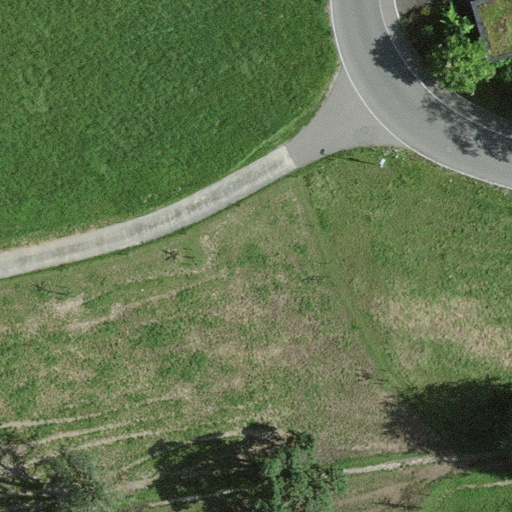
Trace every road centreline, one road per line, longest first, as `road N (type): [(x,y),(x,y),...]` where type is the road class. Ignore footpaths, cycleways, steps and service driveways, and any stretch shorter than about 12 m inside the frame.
road 1 (track): [(386,95),(201,201),(91,242),(0,264)]
road 2 (residential): [(511,167),(470,154),(399,112),(361,47),(353,0)]
